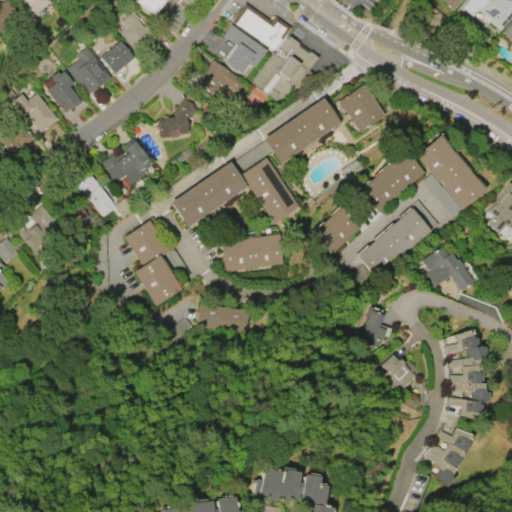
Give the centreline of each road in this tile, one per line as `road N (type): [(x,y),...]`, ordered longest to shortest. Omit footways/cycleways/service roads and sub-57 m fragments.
road 1 (residential): [(510,347),(483,319),(444,302),(418,299),(398,308),(426,348),(431,404),(406,459),(395,511)]
road 2 (residential): [(220,0),(170,63),(0,212)]
road 3 (secondary): [(355,35),(401,74),(511,132)]
road 4 (secondary): [(511,101),(381,38),(355,35)]
